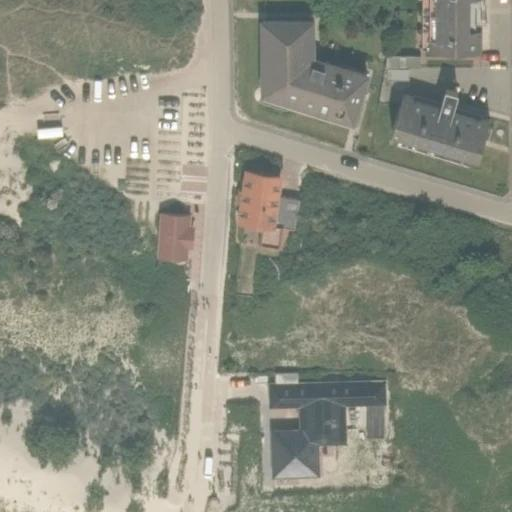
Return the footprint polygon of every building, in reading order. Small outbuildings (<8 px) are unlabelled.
[(430,0),(431,50),(482,50),(481,28),(469,28),(469,0),(430,0)] [(316,18),(265,19),(263,98),(357,126),(373,72),(323,57),(317,55),(316,18)] [(386,81),(410,81),(409,68),(421,68),(421,54),(386,55),(386,81)] [(448,87),(443,105),(407,94),(395,133),(481,159),(492,120),(456,109),(461,91),(448,87)] [(282,175),(245,169),(236,225),(263,229),(261,247),(279,250),(282,229),(296,231),(301,200),(279,197),(282,175)] [(192,217),(163,215),(159,259),(189,261),(190,251),(194,252),(195,228),(191,227),(192,217)] [(269,408),(299,408),(299,431),(316,431),(316,443),(346,443),(346,406),(362,406),(362,438),(383,437),(383,405),(386,405),(386,382),(269,384),(269,408)] [(299,431),(273,432),(273,477),(316,476),(316,443),(316,431),(299,431)]
